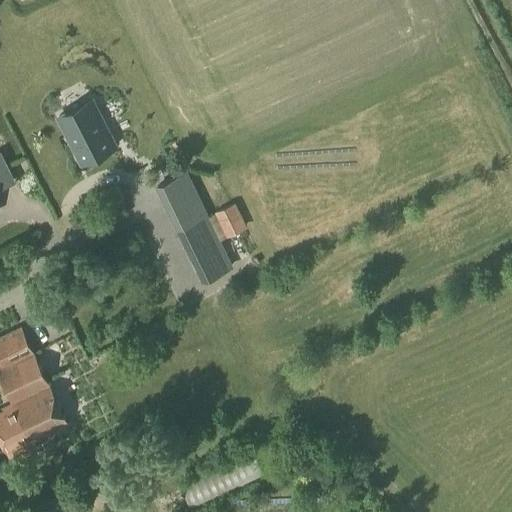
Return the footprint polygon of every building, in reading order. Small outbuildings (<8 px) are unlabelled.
[(83,163),(113,148),(89,100),(59,115),(83,163)] [(0,165),(0,180),(14,174),(8,161),(0,165)] [(187,170),(155,185),(164,205),(196,189),(187,170)] [(204,206),(196,189),(164,205),(173,222),(204,206)] [(226,235),(245,226),(235,204),(215,213),(226,235)] [(234,267),(220,239),(209,216),(204,206),(173,222),(202,282),(234,267)] [(31,440),(67,423),(20,327),(0,337),(0,375),(13,402),(3,407),(5,410),(0,412),(0,435),(7,449),(30,438),(31,440)]
